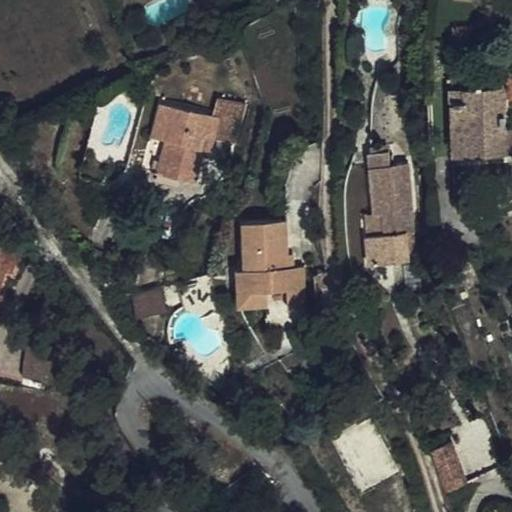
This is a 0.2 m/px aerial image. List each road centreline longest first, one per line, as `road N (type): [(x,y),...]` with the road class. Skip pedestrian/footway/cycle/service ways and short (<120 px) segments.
road 1 (residential): [(343,0),(329,240),(439,511)]
road 2 (residential): [(142,511),(155,491),(135,396),(149,349),(287,478),(310,511)]
